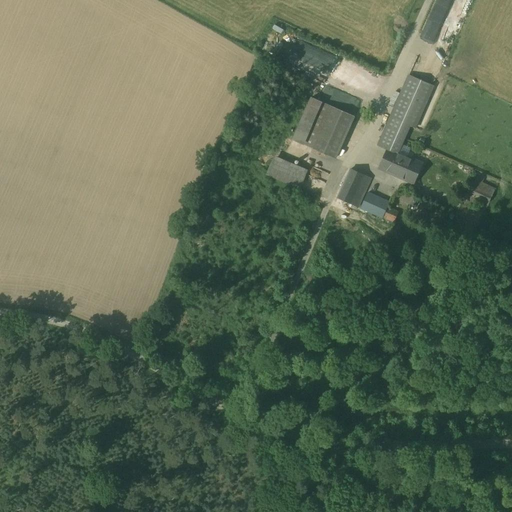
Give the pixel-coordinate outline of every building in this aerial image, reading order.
[(439,0),(427,26),(438,31),(451,0),(439,0)] [(452,50),(470,0),(458,0),(441,46),(452,50)] [(303,61),(366,88),(370,78),(307,51),(303,61)] [(435,84),(408,72),(368,164),(413,183),(422,159),(398,149),(408,126),(415,129),(435,84)] [(335,160),(354,115),(330,105),(311,149),(335,160)] [(265,175),(300,189),(308,169),(273,155),(265,175)] [(350,168),(338,197),(386,218),(393,199),(367,188),(371,177),(350,168)] [(495,182),(480,175),(477,182),(468,178),(461,192),(472,197),(476,188),(489,194),(495,182)]
